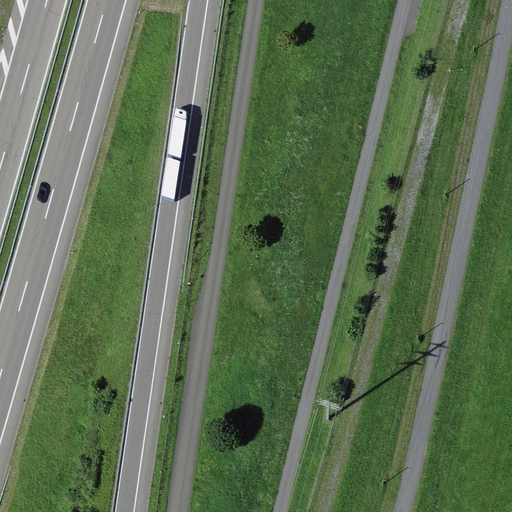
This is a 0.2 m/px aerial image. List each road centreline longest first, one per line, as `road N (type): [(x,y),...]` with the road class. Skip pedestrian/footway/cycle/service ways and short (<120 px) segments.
road 1 (motorway): [(125,511),(198,0)]
road 2 (track): [(402,511),(511,7)]
road 3 (motorway): [(0,382),(104,0)]
road 4 (motorway): [(48,0),(0,171)]
